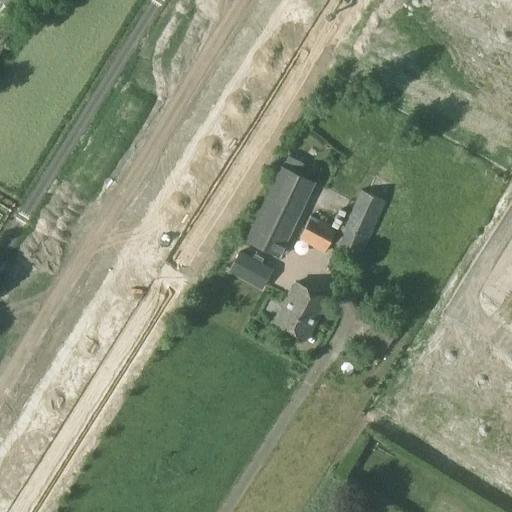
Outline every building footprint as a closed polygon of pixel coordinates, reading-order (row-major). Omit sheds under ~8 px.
[(27,0),(18,0),(14,8),(24,14),(32,3),(27,0)] [(372,0),(395,14),(404,0),(372,0)] [(449,11),(428,44),(448,57),(470,23),(449,11)] [(470,23),(448,57),(469,70),(490,36),(470,23)] [(279,255),(315,180),(284,165),(248,240),(279,255)] [(326,251),(352,198),(326,186),(301,238),(326,251)] [(363,254),(385,201),(361,190),(338,244),(363,254)] [(239,253),(230,270),(262,287),(271,270),(239,253)] [(511,280),(501,274),(477,310),(495,319),(511,295),(511,280)] [(306,338),(327,299),(296,283),(275,321),(306,338)] [(511,296),(497,320),(511,329),(511,296)] [(388,347),(397,330),(377,318),(368,335),(388,347)] [(430,358),(407,396),(431,411),(454,373),(430,358)] [(487,380),(466,414),(487,427),(508,393),(487,380)] [(511,395),(508,393),(487,427),(507,440),(511,431),(511,395)]
